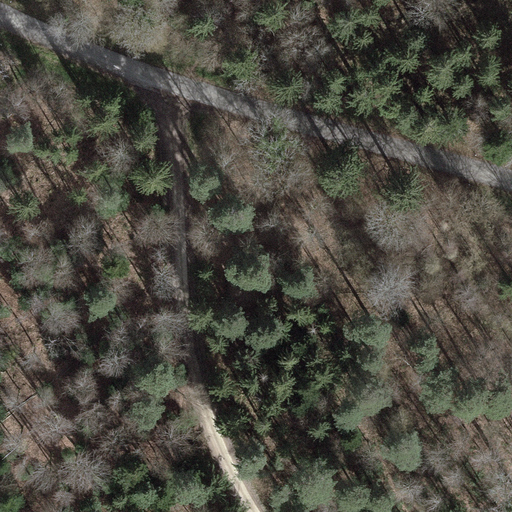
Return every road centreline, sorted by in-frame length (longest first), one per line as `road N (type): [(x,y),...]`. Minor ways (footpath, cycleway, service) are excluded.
road 1 (unclassified): [(0,20),(166,87),(511,183)]
road 2 (track): [(241,511),(220,451),(191,288),(166,87)]
